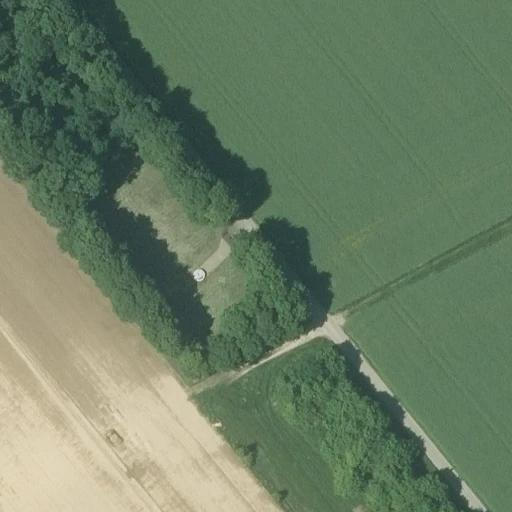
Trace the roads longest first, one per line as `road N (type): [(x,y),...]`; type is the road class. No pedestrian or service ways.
road 1 (track): [(65,0),(482,511)]
road 2 (track): [(511,226),(245,368)]
